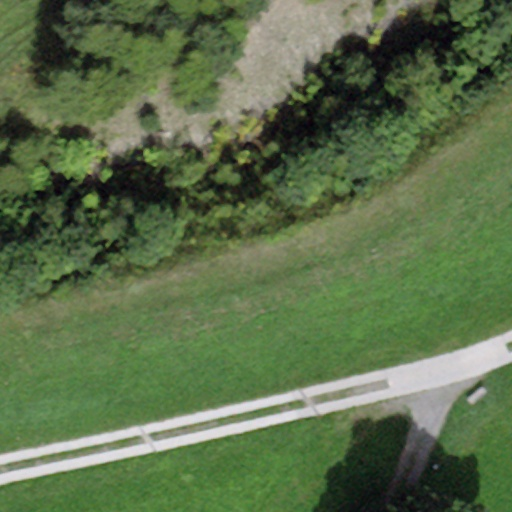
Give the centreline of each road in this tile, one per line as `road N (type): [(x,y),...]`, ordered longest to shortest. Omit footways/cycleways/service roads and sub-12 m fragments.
road 1 (track): [(0,480),(511,352)]
road 2 (track): [(468,369),(377,511)]
